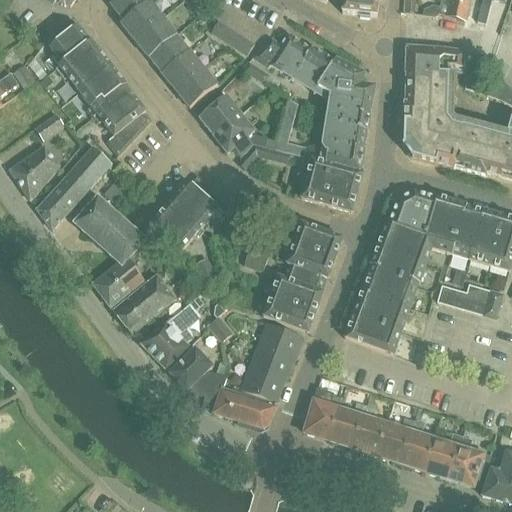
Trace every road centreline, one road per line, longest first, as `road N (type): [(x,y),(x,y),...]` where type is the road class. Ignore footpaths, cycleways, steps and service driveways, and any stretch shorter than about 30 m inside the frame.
road 1 (residential): [(278,450),(198,422),(104,331),(0,187)]
road 2 (residential): [(97,0),(98,32),(208,167),(276,209),(362,232)]
road 3 (residential): [(480,511),(278,450)]
road 4 (residential): [(511,409),(324,343)]
road 5 (residential): [(381,175),(389,38)]
road 6 (residential): [(381,175),(511,207)]
